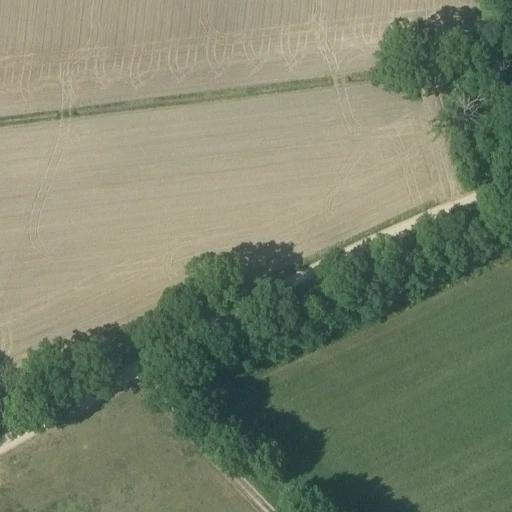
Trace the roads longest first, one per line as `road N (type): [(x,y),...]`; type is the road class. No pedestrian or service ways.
road 1 (track): [(120,369),(511,171)]
road 2 (track): [(273,511),(120,369)]
road 3 (track): [(120,369),(0,441)]
